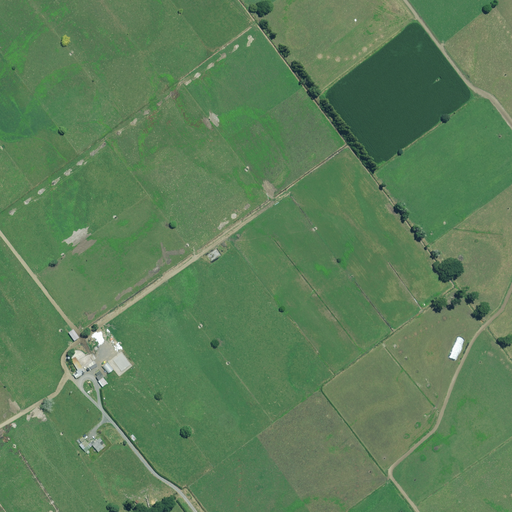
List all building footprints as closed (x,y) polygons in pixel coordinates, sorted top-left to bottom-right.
[(79,338),(73,330),(68,333),(74,341),(79,338)] [(71,360),(77,371),(76,371),(78,374),(74,376),(76,379),(83,374),(85,373),(75,358),(71,360)] [(113,369),(108,362),(102,367),(108,374),(113,369)] [(97,379),(98,381),(102,387),(107,383),(103,378),(104,377),(99,371),(95,374),(99,378),(97,379)] [(106,446),(100,439),(95,443),(93,441),(90,443),(98,452),(106,446)] [(87,446),(84,442),(79,445),(85,452),(89,449),(87,446)]
